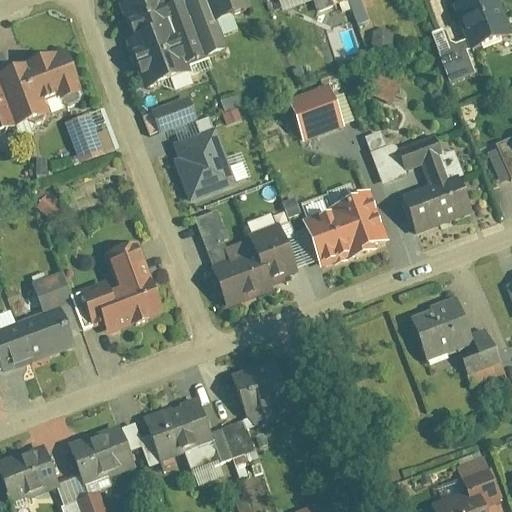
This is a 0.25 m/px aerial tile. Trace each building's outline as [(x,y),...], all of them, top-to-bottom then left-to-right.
[(127,42),(146,93),(191,76),(187,66),(166,8),(162,0),(132,0),(121,4),(135,39),(127,42)] [(206,0),(188,0),(185,1),(206,59),(226,52),(215,23),(206,0)] [(206,0),(215,23),(254,9),(250,0),(206,0)] [(333,0),(317,0),(321,10),(335,5),(333,0)] [(511,29),(500,0),(467,0),(458,4),(470,37),(474,48),(511,33),(511,29)] [(166,8),(187,66),(206,59),(185,1),(166,8)] [(474,48),(470,37),(452,44),(446,29),(432,34),(451,84),(477,74),(468,50),(474,48)] [(0,74),(0,89),(15,130),(52,116),(48,105),(80,93),(65,51),(0,74)] [(377,76),(368,95),(389,105),(399,86),(377,76)] [(288,100),(304,144),(346,128),(330,85),(288,100)] [(0,135),(15,130),(0,89),(0,135)] [(221,100),(226,114),(244,107),(239,93),(221,100)] [(153,111),(162,136),(198,123),(189,97),(153,111)] [(105,110),(65,124),(80,165),(120,151),(105,110)] [(174,164),(189,205),(238,187),(218,132),(177,147),(182,161),(174,164)] [(511,177),(511,136),(496,143),(511,177)] [(423,168),(430,189),(449,182),(433,139),(399,151),(407,174),(423,168)] [(403,198),(417,236),(475,215),(461,178),(449,182),(430,189),(403,198)] [(36,210),(55,222),(66,204),(47,192),(36,210)] [(303,221),(322,272),(391,246),(372,196),(303,221)] [(286,219),(298,215),(294,203),(282,206),(286,219)] [(218,211),(197,219),(214,266),(235,258),(231,248),(218,211)] [(235,258),(214,266),(229,309),(274,292),(271,284),(297,275),(279,226),(249,237),(250,241),(231,248),(235,258)] [(119,291),(109,295),(114,311),(99,317),(102,326),(106,337),(166,316),(140,244),(106,256),(119,291)] [(31,285),(42,316),(60,309),(73,304),(71,299),(62,274),(31,285)] [(80,295),(93,329),(102,326),(99,317),(114,311),(109,295),(104,283),(79,292),(80,295)] [(80,295),(71,299),(73,304),(83,333),(93,329),(80,295)] [(459,351),(475,345),(471,334),(458,298),(411,316),(429,362),(459,351)] [(0,330),(0,363),(4,374),(75,349),(60,309),(42,316),(0,330)] [(488,327),(471,334),(475,345),(459,351),(469,377),(503,365),(488,327)] [(288,404),(271,361),(232,376),(249,419),(288,404)] [(162,461),(214,441),(212,435),(197,397),(145,417),(152,436),(162,461)] [(245,422),(224,430),(235,459),(256,451),(245,422)] [(129,451),(141,446),(139,441),(133,425),(121,430),(129,451)] [(129,451),(121,430),(120,426),(68,446),(85,488),(136,468),(129,451)] [(235,459),(224,430),(212,435),(214,441),(223,464),(235,459)] [(162,461),(152,436),(139,441),(141,446),(150,469),(163,464),(162,461)] [(0,475),(13,508),(59,490),(42,446),(0,462),(0,475)] [(477,491),(484,510),(503,503),(486,457),(457,468),(467,494),(477,491)] [(432,507),(433,511),(484,511),(484,510),(477,491),(467,494),(432,507)] [(107,511),(101,494),(79,503),(82,511),(107,511)] [(59,511),(82,511),(79,503),(59,510),(59,511)]
